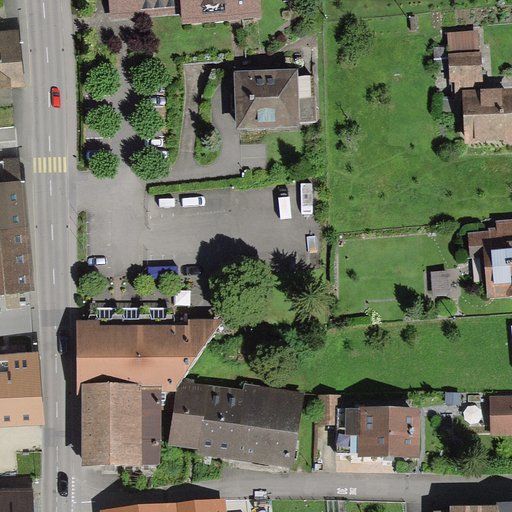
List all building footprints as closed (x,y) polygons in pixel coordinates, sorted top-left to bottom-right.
[(109,0),(111,17),(181,11),(182,23),(255,17),(254,0),(109,0)] [(472,34),(445,35),(448,82),(453,81),(453,100),(464,100),(466,142),(509,140),(508,98),(498,98),(497,95),(479,95),(477,59),(474,59),(472,34)] [(15,37),(0,38),(0,81),(19,80),(15,37)] [(293,124),(313,123),(311,79),(291,80),(291,77),(235,79),(237,129),(293,127),(293,124)] [(0,230),(20,228),(14,160),(0,161),(0,230)] [(511,224),(495,225),(496,238),(482,239),(487,296),(511,293),(511,224)] [(0,292),(26,290),(20,228),(0,230),(0,292)] [(445,274),(430,275),(432,295),(446,294),(445,274)] [(84,393),(84,466),(155,466),(157,410),(172,411),(175,389),(217,328),(214,325),(83,326),(78,331),(78,393),(84,393)] [(262,360),(260,337),(237,339),(239,362),(262,360)] [(0,393),(34,390),(31,356),(0,358),(0,393)] [(178,390),(175,389),(172,411),(167,446),(170,447),(171,441),(193,444),(193,448),(285,461),(285,462),(288,462),(298,396),(261,390),(258,407),(204,399),(205,392),(202,391),(201,398),(178,394),(178,390)] [(34,390),(0,393),(0,419),(38,418),(34,390)] [(334,456),(411,458),(412,415),(363,414),(363,411),(335,411),(335,398),(318,397),(318,426),(334,426),(334,456)] [(511,402),(489,404),(490,439),(511,438),(511,402)] [(0,511),(30,511),(30,492),(0,493),(0,511)] [(116,511),(216,511),(215,502),(116,511)]
